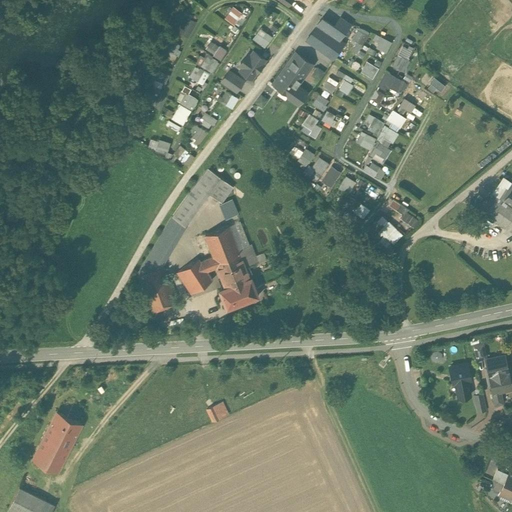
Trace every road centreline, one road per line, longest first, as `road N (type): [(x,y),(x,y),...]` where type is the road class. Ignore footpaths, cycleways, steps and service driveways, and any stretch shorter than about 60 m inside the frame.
road 1 (residential): [(77,353),(168,206),(321,0)]
road 2 (tertiary): [(77,353),(400,333)]
road 3 (residential): [(511,154),(408,243),(400,258),(400,333)]
road 4 (track): [(318,3),(397,27),(398,39),(332,155)]
road 5 (residential): [(511,451),(424,411),(404,371),(400,333)]
road 6 (track): [(294,131),(391,189),(364,223)]
road 7 (track): [(236,0),(203,15),(161,101)]
